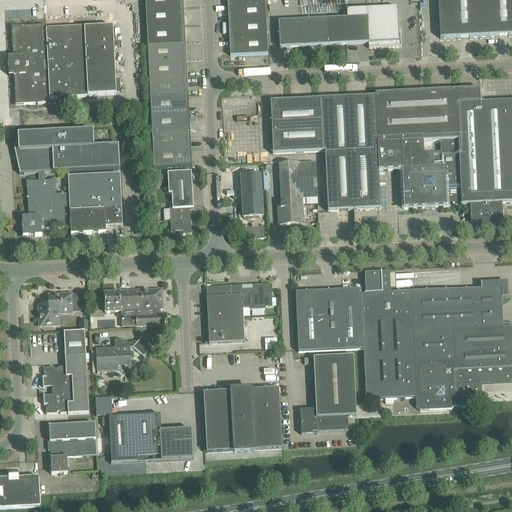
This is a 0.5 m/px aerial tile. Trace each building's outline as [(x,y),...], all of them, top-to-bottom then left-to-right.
[(145,0),(154,169),(192,167),(183,0),(145,0)] [(265,0),(227,0),(230,57),(268,55),(265,0)] [(511,0),(437,0),(440,40),(511,36),(511,0)] [(367,10),(367,19),(278,23),(280,49),(368,45),(369,50),(381,49),(381,51),(387,50),(387,49),(401,48),(401,35),(399,35),(397,9),(367,10)] [(9,77),(14,77),(16,106),(26,105),(46,105),(46,101),(118,97),(114,29),(84,30),(84,28),(46,30),(46,26),(12,28),(13,57),(8,58),(8,64),(6,65),(6,70),(8,70),(9,77)] [(403,210),(446,208),(446,205),(461,204),(461,206),(470,206),(471,228),(475,231),(500,230),(503,226),(502,204),(511,203),(511,102),(481,104),(480,89),(375,95),(375,98),(270,103),(273,156),(325,153),(328,213),(354,212),(355,233),(359,237),(376,236),(380,232),(379,210),(380,210),(379,172),(402,171),(403,210)] [(17,136),(18,147),(13,148),(20,176),(120,171),(119,147),(94,148),(93,132),(17,136)] [(280,175),(281,202),(277,203),(278,209),(278,227),(283,227),(304,226),(303,219),(309,218),(308,211),(303,211),(302,199),(318,199),(316,165),(280,167),(281,175),(280,175)] [(169,195),(172,195),(173,210),(170,210),(171,233),(183,232),(183,236),(191,235),(190,210),(193,210),(191,173),(167,174),(169,195)] [(56,196),(55,181),(27,183),(29,218),(22,219),(23,234),(26,238),(42,237),(42,230),(70,229),(70,236),(105,234),(105,229),(122,228),(120,175),(68,178),(69,195),(56,196)] [(241,177),(243,219),(263,218),(262,208),(261,176),(241,177)] [(263,227),(241,228),(241,240),(263,239),(263,227)] [(361,291),(295,294),(298,354),(364,351),(367,402),(416,399),(416,409),(420,413),(452,411),(456,407),(479,406),(482,402),(482,385),(493,385),(493,383),(506,382),(506,384),(511,383),(511,328),(503,329),(502,300),(502,299),(501,289),(495,289),(495,285),(487,286),(487,290),(481,290),(391,294),(390,273),(385,274),(385,272),(380,273),(380,274),(365,275),(366,296),(362,296),(361,291)] [(249,292),(249,290),(242,291),(243,307),(249,307),(250,312),(265,311),(265,309),(272,309),(271,295),(272,295),(272,285),(253,286),(253,292),(249,292)] [(206,289),(207,316),(209,346),(245,344),(243,307),(242,291),(242,287),(206,289)] [(105,314),(143,312),(163,311),(162,291),(104,294),(105,314)] [(48,303),(45,306),(39,307),(40,328),(59,327),(58,315),(73,315),(73,314),(80,313),(79,296),(72,296),(72,295),(58,296),(58,297),(55,297),(55,296),(48,297),(48,303)] [(135,318),(136,328),(161,327),(161,317),(135,318)] [(87,321),(79,321),(79,331),(87,330),(87,321)] [(55,371),(55,369),(44,370),(44,375),(46,375),(46,379),(42,379),(43,389),(52,388),(52,397),(43,397),(44,407),(47,407),(48,411),(46,411),(46,416),(57,415),(57,414),(60,413),(60,415),(68,415),(68,416),(89,415),(86,357),(85,332),(64,333),(66,369),(58,369),(58,371),(55,371)] [(124,342),(115,342),(115,349),(96,351),(97,375),(131,373),(130,349),(133,349),(144,359),(153,348),(151,346),(151,343),(148,343),(143,338),(138,344),(128,344),(124,345),(124,342)] [(356,417),(356,407),(353,358),(313,360),(316,412),(301,413),(302,437),(319,436),(319,434),(349,433),(349,418),(356,417)] [(279,390),(251,392),(254,452),(282,450),(279,390)] [(231,393),(203,394),(206,454),(234,453),(234,454),(254,452),(251,392),(251,391),(231,392),(231,393)] [(160,416),(108,419),(110,465),(145,463),(145,458),(159,458),(162,457),(162,454),(181,453),(192,453),(192,442),(191,431),(189,431),(189,434),(183,434),(182,432),(181,432),(161,433),(160,416)] [(68,475),(67,459),(97,457),(95,425),(49,428),(51,476),(68,475)] [(0,510),(40,509),(39,478),(19,480),(18,469),(8,470),(8,474),(0,474),(0,510)]
